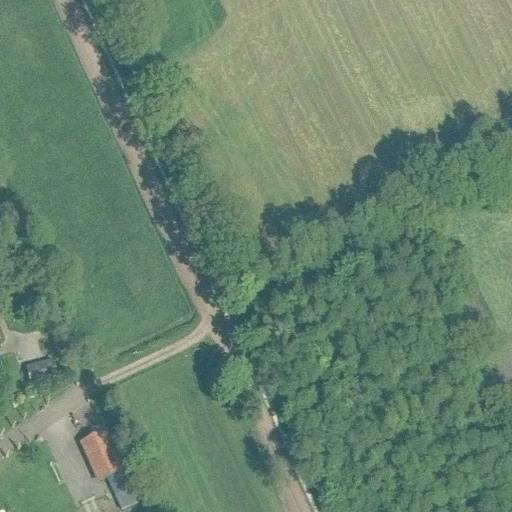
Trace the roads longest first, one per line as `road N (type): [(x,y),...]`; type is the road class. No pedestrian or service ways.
road 1 (track): [(300,511),(65,0)]
road 2 (track): [(217,330),(87,393)]
